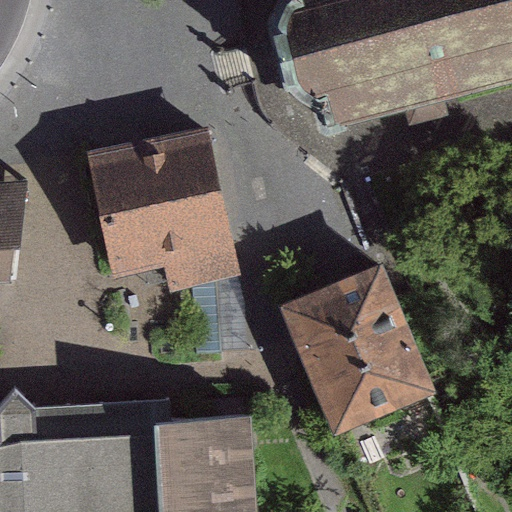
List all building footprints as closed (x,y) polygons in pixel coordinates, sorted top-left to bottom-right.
[(511,0),(265,0),(268,29),(286,61),(314,77),(320,100),(391,81),(400,106),(444,93),(437,69),(511,48),(511,0)] [(232,137),(99,161),(123,288),(189,276),(200,335),(266,322),(232,137)] [(0,288),(16,287),(11,185),(0,185),(0,288)] [(423,238),(304,279),(347,419),(471,376),(423,238)] [(0,511),(251,511),(251,412),(243,413),(240,399),(202,402),(200,417),(172,420),(169,397),(33,404),(17,386),(0,403),(0,511)]
